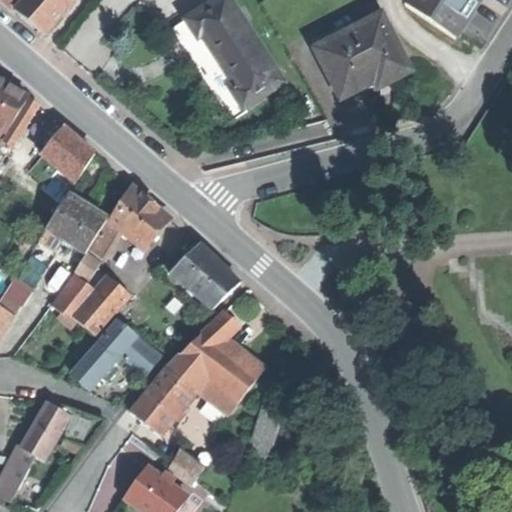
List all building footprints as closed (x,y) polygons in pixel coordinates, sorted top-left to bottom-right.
[(2,0),(13,9),(20,0),(2,0)] [(26,0),(16,12),(30,23),(45,37),(75,2),(71,0),(26,0)] [(246,23),(231,0),(219,0),(174,29),(203,75),(233,121),(250,110),(247,105),(246,106),(234,88),(237,86),(211,46),(246,23)] [(408,0),(404,6),(456,41),(483,0),(408,0)] [(411,72),(383,16),(319,49),(344,99),(371,85),(389,76),(391,82),(411,72)] [(284,83),(246,23),(211,46),(237,86),(234,88),(246,106),(247,105),(269,91),(269,92),(284,83)] [(11,85),(0,78),(0,129),(8,134),(29,99),(30,97),(11,85)] [(8,134),(3,141),(13,147),(39,105),(29,99),(8,134)] [(80,140),(65,128),(43,156),(77,183),(96,153),(80,140)] [(145,250),(172,219),(151,202),(132,187),(110,222),(122,231),(145,250)] [(69,196),(48,229),(87,254),(93,246),(109,220),(89,208),(69,196)] [(104,262),(122,231),(110,222),(91,252),(104,262)] [(220,263),(201,245),(171,275),(214,311),(242,284),(220,263)] [(89,255),(77,273),(89,281),(101,264),(89,255)] [(87,284),(76,275),(53,307),(64,315),(87,284)] [(131,296),(114,281),(78,322),(96,337),(131,296)] [(3,300),(0,303),(0,341),(20,311),(3,300)] [(119,322),(73,374),(82,382),(90,389),(102,376),(120,355),(127,360),(146,377),(161,359),(119,322)] [(230,335),(215,324),(202,335),(219,349),(230,335)] [(219,349),(202,335),(177,359),(204,379),(237,404),(238,405),(259,379),(219,349)] [(120,355),(102,376),(109,381),(127,360),(120,355)] [(204,379),(177,359),(166,370),(194,391),(196,389),(204,379)] [(194,391),(166,370),(149,393),(132,414),(143,422),(161,436),(195,392),(194,391)] [(229,414),(237,404),(204,379),(196,389),(229,414)] [(71,417),(61,411),(49,404),(22,448),(36,457),(45,462),(55,444),(62,432),(71,417)] [(89,442),(104,421),(63,407),(61,411),(71,417),(62,432),(89,442)] [(36,457),(22,448),(20,446),(0,484),(0,495),(13,501),(36,457)] [(172,464),(195,481),(204,469),(182,452),(172,464)] [(173,487),(163,479),(150,469),(138,485),(127,500),(143,511),(180,511),(190,499),(173,487)] [(166,475),(163,479),(173,487),(176,483),(166,475)]
